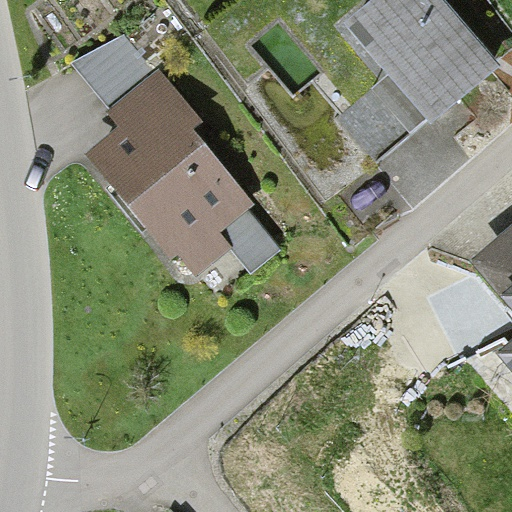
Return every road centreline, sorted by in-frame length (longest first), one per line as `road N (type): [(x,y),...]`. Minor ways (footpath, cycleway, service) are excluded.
road 1 (residential): [(511,160),(167,470)]
road 2 (residential): [(0,175),(16,281),(10,487)]
road 3 (residential): [(167,470),(110,491),(10,487)]
